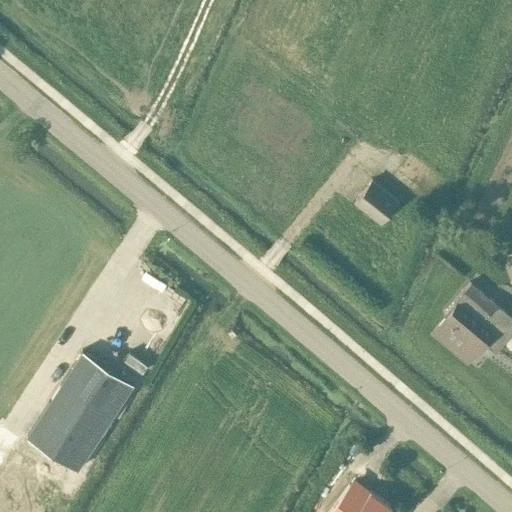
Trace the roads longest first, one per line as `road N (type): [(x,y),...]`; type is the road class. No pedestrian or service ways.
road 1 (secondary): [(510,511),(0,78)]
road 2 (track): [(207,0),(151,116),(109,168)]
